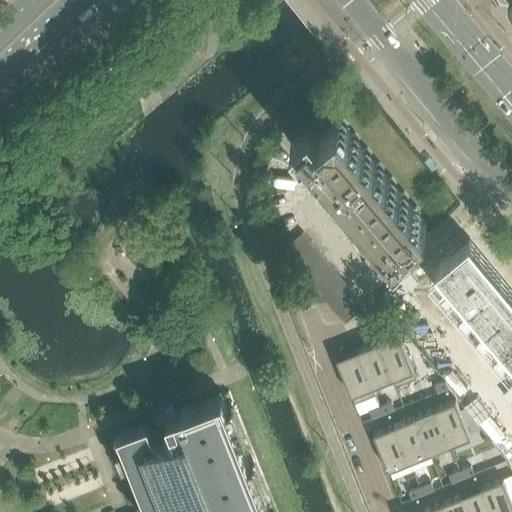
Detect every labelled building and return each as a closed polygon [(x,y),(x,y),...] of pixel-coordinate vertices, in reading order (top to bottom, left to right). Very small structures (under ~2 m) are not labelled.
[(387,176),(381,168),(376,162),(377,162),(375,160),(375,161),(364,147),(363,146),(351,133),(352,132),(351,131),(350,131),(339,118),(339,117),(338,116),(335,111),(331,115),(319,101),(285,130),(290,136),(291,135),(303,149),(307,145),(393,248),(426,221),(425,219),(424,220),(413,206),(414,206),(412,205),(401,192),(401,191),(400,190),(389,177),(388,175),(387,176)] [(292,258),(312,241),(303,230),(283,247),(292,258)] [(437,264),(428,272),(511,373),(511,288),(470,237),(437,264)] [(300,267),(320,250),(312,241),(292,258),(300,267)] [(307,276),(327,259),(320,250),(300,267),(307,276)] [(315,285),(335,268),(327,259),(307,276),(315,285)] [(322,294),(342,277),(335,268),(315,285),(322,294)] [(330,303),(350,287),(342,277),(322,294),(330,303)] [(339,313),(358,296),(350,287),(330,303),(339,313)] [(345,321),(365,304),(358,296),(339,313),(345,321)] [(399,331),(378,340),(392,377),(395,385),(417,376),(399,331)] [(378,340),(358,348),(372,385),(392,377),(378,340)] [(358,348),(336,357),(354,401),(375,393),(372,385),(358,348)] [(442,380),(434,383),(437,391),(448,386),(445,379),(442,380)] [(270,511),(267,505),(256,477),(245,449),(234,422),(222,392),(222,391),(175,410),(173,406),(172,403),(165,406),(166,409),(167,413),(175,434),(156,442),(148,421),(145,422),(117,433),(137,483),(148,511),(270,511)] [(456,398),(435,407),(449,444),(471,436),(456,398)] [(391,400),(380,405),(383,412),(394,408),(391,400)] [(380,405),(369,409),(372,417),(383,412),(380,405)] [(435,407),(415,415),(429,452),(449,444),(435,407)] [(415,415),(395,423),(409,460),(429,452),(415,415)] [(395,423),(373,431),(388,468),(409,460),(395,423)] [(471,464),(460,469),(463,476),(474,472),(471,464)] [(460,469),(449,474),(452,481),(463,476),(460,469)] [(511,511),(511,499),(503,476),(482,485),(492,511),(511,511)] [(431,481),(420,485),(423,493),(434,488),(431,481)] [(420,485),(409,490),(412,497),(423,493),(420,485)] [(492,511),(482,485),(462,493),(469,511),(492,511)] [(469,511),(462,493),(442,501),(446,511),(469,511)] [(446,511),(442,501),(421,508),(422,511),(446,511)]
